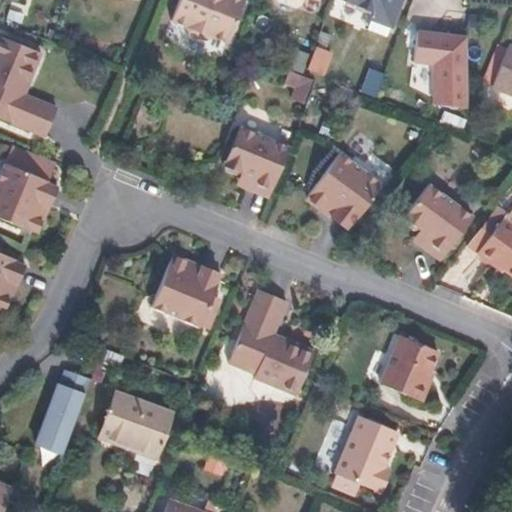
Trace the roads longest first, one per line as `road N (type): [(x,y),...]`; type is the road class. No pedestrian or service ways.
road 1 (residential): [(511,341),(105,186),(47,335),(0,374)]
road 2 (residential): [(436,511),(511,372)]
